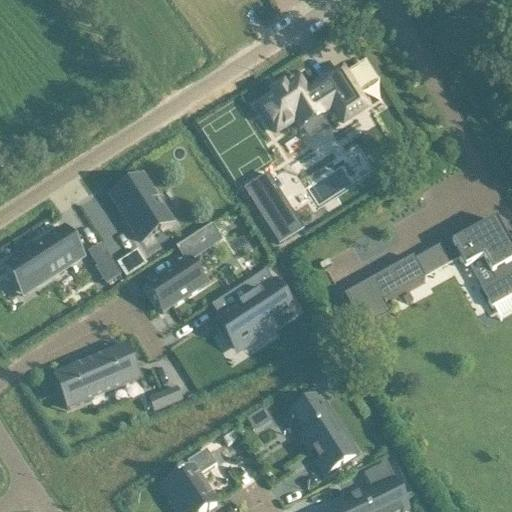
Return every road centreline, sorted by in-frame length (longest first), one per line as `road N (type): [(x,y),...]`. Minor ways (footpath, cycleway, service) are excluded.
road 1 (unclassified): [(0,219),(337,0)]
road 2 (unknown): [(379,0),(425,69),(511,236)]
road 3 (residential): [(0,381),(126,303),(160,356)]
